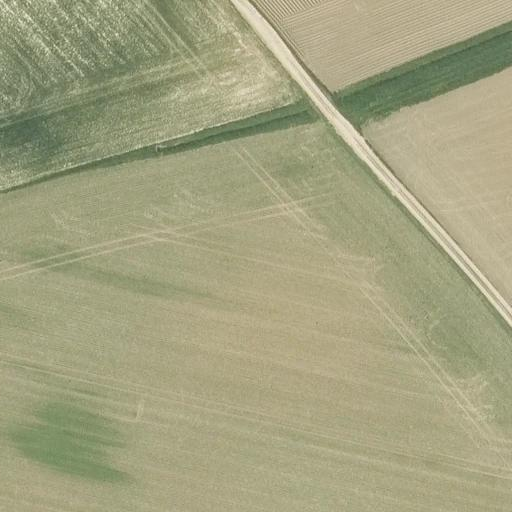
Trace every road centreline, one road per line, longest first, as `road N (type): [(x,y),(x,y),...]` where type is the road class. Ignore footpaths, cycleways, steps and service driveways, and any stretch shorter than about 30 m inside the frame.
road 1 (track): [(238,0),(511,320)]
road 2 (track): [(511,47),(338,119)]
